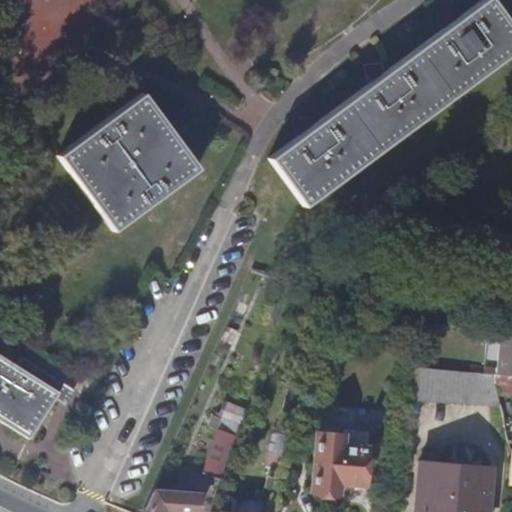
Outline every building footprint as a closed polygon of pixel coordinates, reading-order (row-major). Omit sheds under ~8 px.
[(303,207),(511,54),(511,36),(487,0),(355,99),(270,160),(303,207)] [(329,0),(280,22),(294,53),(345,30),(331,0),(329,0)] [(266,72),(291,57),(283,43),(258,59),(266,72)] [(193,170),(140,97),(58,158),(111,231),(193,170)] [(227,167),(238,142),(226,136),(214,162),(227,167)] [(511,378),(511,336),(498,335),(495,377),(511,378)] [(45,373),(17,353),(10,365),(38,383),(45,373)] [(0,423),(24,439),(52,399),(56,394),(38,383),(10,365),(0,358),(0,423)] [(495,404),(489,377),(406,369),(404,397),(495,404)] [(38,383),(56,394),(52,399),(57,403),(67,389),(54,380),(54,378),(45,373),(38,383)] [(286,392),(274,434),(280,437),(286,438),(298,396),(286,392)] [(236,420),(239,402),(223,399),(220,417),(236,420)] [(336,430),(318,428),(317,436),(312,435),(306,492),(336,494),(336,484),(360,486),(363,452),(362,452),(363,440),(336,437),(336,430)] [(234,439),(217,433),(201,474),(219,480),(234,439)] [(484,511),(487,475),(416,468),(413,511),(484,511)] [(265,478),(255,511),(263,511),(273,480),(265,478)] [(194,511),(196,495),(152,494),(144,511),(194,511)]
